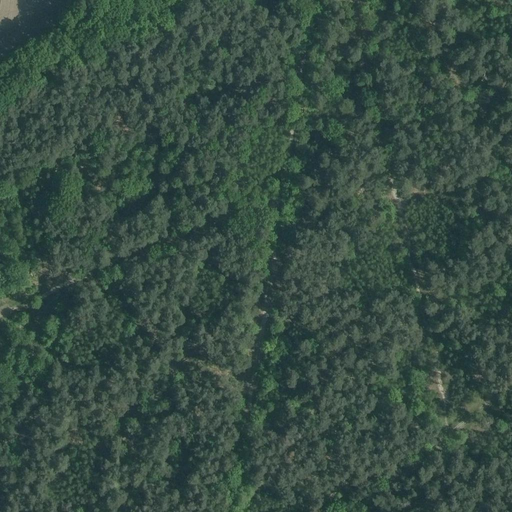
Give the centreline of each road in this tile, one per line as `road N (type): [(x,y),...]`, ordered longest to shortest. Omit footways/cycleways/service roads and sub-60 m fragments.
road 1 (track): [(352,0),(446,429)]
road 2 (track): [(223,511),(271,201)]
road 3 (track): [(271,201),(0,308)]
road 4 (track): [(511,378),(361,499),(328,511)]
road 5 (track): [(61,283),(0,455)]
road 6 (track): [(271,201),(303,22)]
